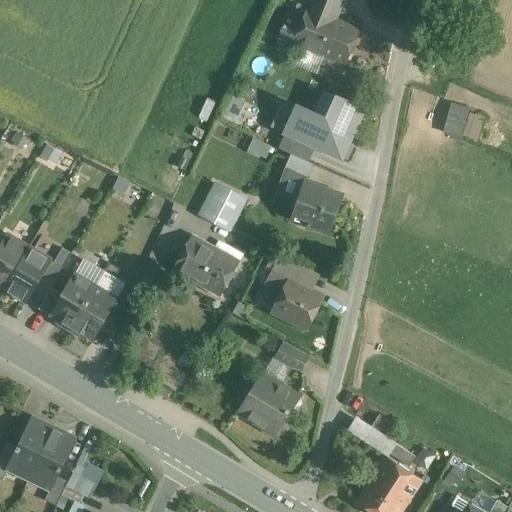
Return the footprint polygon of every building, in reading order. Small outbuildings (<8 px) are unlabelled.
[(345,66),(359,33),(360,30),(337,20),(344,0),(311,0),(299,30),(298,30),(284,24),(278,38),(345,66)] [(330,92),(322,110),(298,100),(283,133),(341,159),(365,108),(330,92)] [(452,103),(451,106),(444,132),(460,136),(461,136),(468,108),(452,103)] [(57,162),(61,151),(46,145),(42,156),(57,162)] [(307,175),(312,164),(293,155),(287,166),(307,175)] [(294,212),(312,219),(309,226),(331,233),(344,197),(325,190),(325,188),(306,181),(307,176),(287,167),(274,202),(296,207),(294,212)] [(215,184),(209,195),(199,216),(230,232),(246,201),(215,184)] [(0,245),(0,286),(4,289),(29,248),(6,235),(0,245)] [(194,235),(182,256),(175,269),(201,284),(220,250),(194,235)] [(51,261),(29,248),(4,289),(26,302),(51,261)] [(222,296),(224,293),(224,292),(241,262),(220,250),(201,284),(222,296)] [(273,273),(284,279),(288,281),(289,280),(299,285),(307,271),(280,258),(273,273)] [(63,268),(62,268),(51,261),(39,281),(51,288),(63,268)] [(322,298),(295,284),(289,280),(289,281),(273,273),(266,287),(281,295),(273,312),(306,329),(322,298)] [(50,314),(57,319),(61,321),(60,322),(71,328),(95,287),(73,274),(50,314)] [(117,300),(95,287),(71,328),(81,334),(82,333),(93,340),(117,300)] [(61,295),(59,293),(51,289),(39,309),(49,316),(50,315),(50,314),(61,295)] [(106,349),(110,342),(117,328),(105,321),(94,340),(93,339),(92,340),(106,349)] [(309,357),(293,348),(283,343),(275,358),(301,372),(309,357)] [(238,412),(246,417),(276,435),(289,413),(291,413),(300,398),(281,387),(292,368),(275,359),(274,359),(273,358),(262,375),(261,375),(238,412)] [(354,416),(346,431),(389,454),(397,438),(354,416)] [(31,419),(20,442),(8,467),(30,477),(53,430),(31,419)] [(53,430),(32,473),(30,477),(51,487),(74,440),(53,430)] [(397,444),(396,445),(396,446),(391,454),(411,466),(417,456),(397,444)] [(3,452),(0,457),(0,477),(3,479),(9,467),(8,467),(13,457),(3,452)] [(359,502),(372,511),(373,511),(374,511),(400,511),(420,482),(387,460),(359,502)] [(454,467),(447,478),(443,484),(449,488),(460,472),(454,467)] [(57,477),(56,477),(51,487),(50,487),(44,500),(56,506),(68,482),(57,477)] [(68,482),(62,495),(61,496),(62,497),(86,509),(93,494),(92,493),(68,482)] [(511,499),(511,495),(503,490),(497,501),(508,507),(511,499)] [(478,511),(469,506),(469,504),(458,498),(457,497),(447,511),(478,511)] [(506,511),(507,511),(509,508),(496,501),(489,511),(506,511)]
